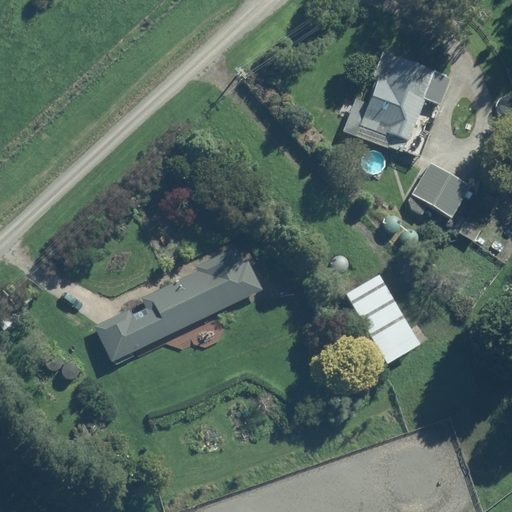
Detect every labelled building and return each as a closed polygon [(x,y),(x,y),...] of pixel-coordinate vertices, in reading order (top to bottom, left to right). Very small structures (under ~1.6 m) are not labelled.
[(339,134),(394,156),(398,158),(420,103),(436,109),(447,82),(373,52),(339,134)] [(409,197),(447,219),(464,189),(426,167),(409,197)] [(495,205),(478,195),(454,234),(471,244),(495,205)] [(90,328),(107,363),(259,291),(238,247),(194,268),(196,273),(141,299),(146,307),(129,315),(127,310),(90,328)] [(342,293),(381,367),(414,350),(375,276),(342,293)]
